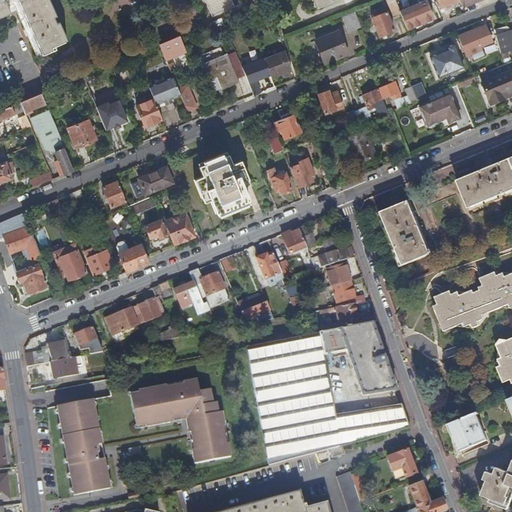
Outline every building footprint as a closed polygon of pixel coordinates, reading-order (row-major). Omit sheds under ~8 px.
[(0,0),(0,16),(9,13),(6,4),(15,0),(17,0),(41,54),(51,50),(50,47),(65,40),(55,16),(52,18),(50,11),(52,10),(48,0),(0,0)] [(205,0),(212,16),(234,7),(231,0),(205,0)] [(385,0),(393,17),(401,14),(400,10),(395,0),(385,0)] [(401,14),(407,29),(433,17),(425,0),(423,0),(400,10),(401,14)] [(355,11),(342,16),(349,32),(361,27),(355,11)] [(394,30),(387,12),(372,18),(379,36),(394,30)] [(485,25),(457,36),(469,64),(485,57),(481,46),(492,42),(485,25)] [(505,26),(494,29),(500,53),(511,49),(511,32),(510,33),(508,27),(505,26)] [(186,51),(180,36),(159,45),(165,59),(186,51)] [(347,54),(341,40),(320,48),(326,63),(347,54)] [(456,65),(462,62),(454,44),(446,47),(447,49),(429,57),(438,77),(458,69),(456,65)] [(285,52),(264,60),(270,75),(271,78),(291,69),(285,52)] [(238,83),(227,54),(201,65),(207,81),(216,77),(221,90),(238,83)] [(245,75),(255,96),(261,93),(255,81),(270,75),(264,60),(263,57),(254,61),(257,70),(245,75)] [(501,92),(511,87),(511,61),(478,75),(490,104),(504,98),(501,92)] [(123,71),(115,74),(120,87),(128,83),(123,71)] [(157,80),(147,84),(154,99),(156,105),(172,99),(180,95),(172,77),(158,83),(157,80)] [(378,89),(382,98),(388,95),(390,98),(391,97),(393,99),(400,96),(394,82),(378,89)] [(416,100),(425,97),(419,83),(410,87),(411,87),(416,100)] [(404,90),(410,103),(416,100),(411,87),(404,90)] [(511,94),(511,87),(501,92),(504,98),(511,94)] [(376,100),(382,98),(378,89),(362,95),(368,110),(375,106),(375,104),(377,103),(376,100)] [(319,94),(325,114),(343,108),(339,95),(331,97),(329,90),(319,94)] [(189,92),(180,95),(187,111),(196,107),(189,92)] [(20,103),(24,111),(25,114),(26,115),(28,114),(27,112),(45,104),(41,94),(20,103)] [(459,118),(448,94),(418,107),(426,126),(446,118),(448,123),(459,118)] [(156,105),(154,99),(136,107),(144,127),(162,119),(158,109),(156,105)] [(172,99),(156,105),(158,109),(165,105),(165,106),(172,103),(174,102),(172,99)] [(119,124),(127,121),(118,101),(108,105),(107,102),(95,107),(105,130),(113,127),(119,124)] [(20,103),(0,111),(0,120),(24,111),(20,103)] [(346,113),(351,127),(358,124),(352,110),(346,113)] [(360,113),(364,122),(371,119),(368,110),(360,113)] [(281,130),(284,139),(301,133),(293,114),(292,114),(291,113),(289,112),(286,113),(285,115),(285,117),(274,122),(278,131),(281,130)] [(26,115),(25,114),(18,117),(23,130),(30,126),(26,115)] [(67,130),(75,148),(96,139),(88,121),(67,130)] [(375,156),(364,131),(345,139),(350,152),(353,150),(358,163),(375,156)] [(276,133),(267,137),(274,154),(282,151),(276,133)] [(56,163),(61,176),(73,171),(58,134),(52,136),(58,152),(55,153),(59,162),(56,163)] [(233,165),(229,155),(199,167),(203,177),(195,180),(202,199),(209,196),(216,213),(249,200),(242,183),(248,180),(241,161),(233,165)] [(299,164),(290,167),(297,187),(312,181),(310,175),(313,174),(307,158),(299,161),(299,164)] [(511,158),(458,180),(469,208),(511,191),(511,158)] [(5,164),(4,163),(0,164),(0,181),(9,178),(8,174),(14,172),(11,162),(5,164)] [(139,178),(145,194),(172,183),(166,167),(139,178)] [(279,186),(280,188),(281,191),(291,187),(285,172),(277,175),(274,167),(266,170),(270,179),(271,178),(275,187),(279,186)] [(32,180),(35,187),(53,179),(50,172),(32,180)] [(115,174),(112,176),(113,179),(111,180),(112,183),(103,187),(111,207),(126,201),(115,174)] [(136,198),(142,196),(139,182),(132,184),(136,198)] [(83,195),(80,189),(69,194),(72,200),(83,195)] [(60,206),(57,199),(42,205),(45,212),(60,206)] [(430,250),(410,200),(382,211),(404,265),(432,254),(432,253),(434,252),(433,249),(430,250)] [(72,213),(67,201),(60,204),(65,215),(72,213)] [(44,265),(23,213),(0,222),(0,235),(2,234),(9,253),(25,247),(33,265),(16,271),(17,276),(19,281),(23,280),(27,292),(46,286),(39,267),(44,265)] [(164,222),(173,244),(180,242),(181,242),(187,240),(188,238),(194,236),(185,213),(164,222)] [(71,231),(65,217),(62,219),(67,232),(71,231)] [(167,235),(160,219),(144,226),(149,238),(157,235),(158,238),(167,235)] [(309,235),(305,226),(298,229),(302,238),(309,235)] [(302,238),(298,229),(282,235),(289,254),(306,248),(302,238)] [(311,234),(309,235),(302,238),(306,248),(307,251),(317,247),(311,234)] [(315,270),(348,260),(345,249),(336,252),(333,240),(323,243),(327,255),(311,259),(315,270)] [(119,254),(128,250),(125,243),(121,241),(117,243),(116,247),(119,254)] [(86,272),(74,243),(56,251),(59,257),(55,259),(62,277),(66,275),(68,280),(86,272)] [(118,254),(126,272),(139,266),(148,263),(141,244),(128,250),(119,254),(118,254)] [(83,251),(86,259),(94,255),(93,252),(91,247),(83,251)] [(348,260),(355,258),(352,247),(345,249),(348,260)] [(94,255),(86,259),(93,274),(112,266),(105,250),(98,253),(96,251),(93,252),(94,255)] [(277,265),(273,254),(267,256),(266,255),(257,259),(266,280),(281,274),(277,265)] [(230,258),(221,261),(225,273),(234,270),(230,258)] [(284,280),(292,278),(286,262),(277,265),(281,274),(282,277),(284,280)] [(331,287),(351,281),(346,266),(327,271),(331,287)] [(202,279),(198,270),(190,273),(194,283),(201,301),(205,299),(210,309),(230,301),(219,273),(202,279)] [(484,286),(511,274),(496,272),(481,278),(484,286)] [(511,273),(511,274),(484,286),(467,293),(439,305),(435,306),(444,327),(451,324),(453,328),(458,326),(465,323),(466,327),(473,324),(475,327),(482,324),(480,321),(486,318),(485,315),(491,312),(492,312),(490,308),(496,305),(497,309),(504,307),(510,304),(511,308),(511,307),(511,273)] [(356,298),(351,281),(331,287),(336,304),(356,298)] [(170,289),(167,283),(159,286),(162,293),(170,289)] [(201,301),(194,283),(174,291),(178,302),(186,299),(187,301),(191,300),(193,304),(201,301)] [(159,286),(154,288),(158,298),(154,299),(161,316),(165,314),(159,301),(164,299),(162,293),(159,286)] [(439,305),(467,293),(451,291),(436,297),(439,305)] [(161,316),(154,299),(138,306),(145,323),(161,316)] [(274,320),(267,303),(245,312),(248,320),(255,317),(258,323),(274,320)] [(337,319),(357,315),(355,305),(355,304),(332,309),(329,309),(328,309),(329,314),(336,313),(337,319)] [(138,306),(133,308),(140,325),(145,323),(138,306)] [(109,319),(104,309),(88,316),(93,328),(95,332),(103,328),(104,328),(102,322),(109,319)] [(123,333),(138,326),(131,309),(115,315),(123,333)] [(316,335),(359,327),(357,315),(337,319),(339,326),(332,327),(332,328),(315,331),(316,335)] [(341,447),(335,415),(324,356),(347,351),(362,395),(396,390),(373,324),(359,327),(316,335),(246,348),(269,467),(330,450),(341,447)] [(181,338),(176,325),(169,328),(170,331),(157,336),(160,342),(181,338)] [(95,332),(93,328),(74,336),(81,351),(90,350),(91,355),(104,353),(95,332)] [(111,350),(103,328),(95,332),(104,353),(111,350)] [(511,337),(508,339),(501,338),(497,344),(500,349),(503,356),(499,357),(502,364),(498,366),(505,382),(511,378),(511,337)] [(48,346),(52,363),(71,359),(70,353),(67,354),(64,343),(48,346)] [(26,366),(43,365),(43,352),(25,353),(26,366)] [(71,359),(52,363),(55,379),(71,376),(70,369),(73,368),(71,359)] [(132,370),(157,365),(155,360),(131,364),(131,365),(132,370)] [(186,417),(186,420),(189,433),(191,433),(194,450),(192,451),(195,464),(231,457),(228,444),(226,444),(223,426),(225,426),(222,412),(219,413),(217,403),(213,404),(211,390),(200,392),(197,380),(184,383),(184,385),(167,389),(166,386),(139,392),(140,393),(131,395),(133,405),(135,405),(137,417),(135,418),(137,428),(146,426),(146,428),(173,422),(172,421),(181,419),(181,418),(186,417)] [(94,401),(57,408),(74,497),(110,490),(94,401)] [(342,447),(409,429),(401,407),(400,407),(398,407),(335,415),(341,447),(342,447)] [(488,441),(477,412),(450,423),(462,452),(488,441)] [(128,449),(129,457),(141,455),(140,447),(128,449)] [(344,455),(342,447),(341,447),(330,450),(332,458),(344,455)] [(418,474),(409,451),(397,455),(406,479),(418,474)] [(511,465),(510,471),(497,467),(494,474),(487,471),(484,479),(488,480),(482,495),(506,505),(509,497),(507,496),(511,486),(511,465)] [(345,499),(349,511),(363,511),(360,503),(355,487),(350,473),(338,478),(345,499)] [(360,503),(367,500),(362,484),(355,487),(360,503)] [(445,511),(446,511),(442,501),(430,506),(422,485),(410,489),(418,511),(445,511)] [(304,511),(303,506),(299,492),(227,511),(304,511)] [(129,502),(140,500),(139,494),(128,496),(129,502)] [(303,506),(304,511),(328,511),(326,504),(327,504),(327,503),(306,509),(305,505),(303,506)]
